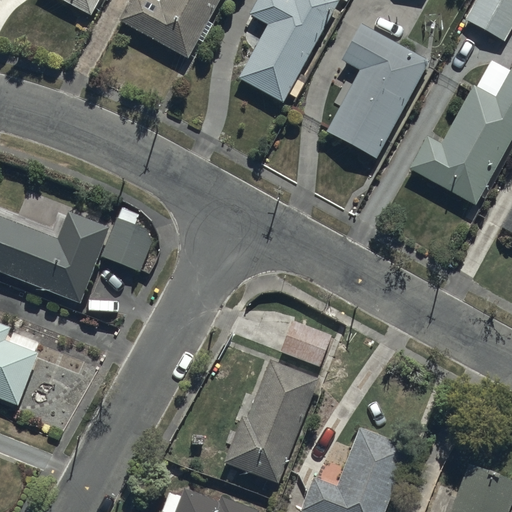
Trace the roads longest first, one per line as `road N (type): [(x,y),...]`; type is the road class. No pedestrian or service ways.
road 1 (residential): [(240,209),(75,511)]
road 2 (residential): [(511,359),(240,209)]
road 3 (residential): [(240,209),(123,148),(0,101)]
